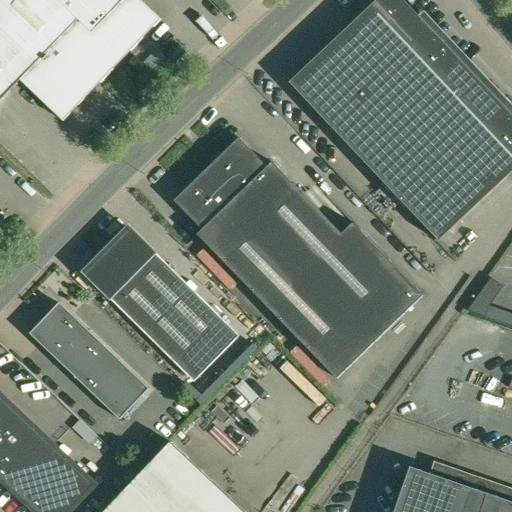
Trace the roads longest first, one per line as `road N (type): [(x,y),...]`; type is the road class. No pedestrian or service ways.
road 1 (unknown): [(123,168),(319,376),(342,391),(355,385),(426,308),(430,290),(218,75)]
road 2 (unclassified): [(303,0),(0,292)]
road 3 (unknown): [(100,191),(11,106)]
